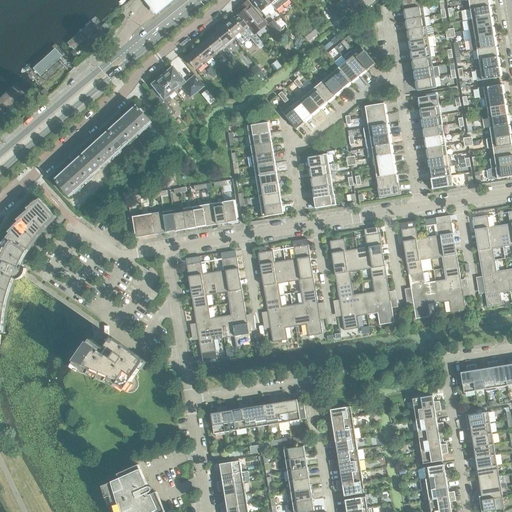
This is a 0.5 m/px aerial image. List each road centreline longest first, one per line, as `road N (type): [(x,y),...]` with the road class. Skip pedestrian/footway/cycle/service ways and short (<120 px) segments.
road 1 (residential): [(0,205),(224,0)]
road 2 (secondary): [(0,170),(202,0)]
road 3 (secondary): [(183,0),(0,154)]
road 4 (residential): [(467,511),(444,359),(511,349)]
road 5 (residential): [(303,228),(293,154),(395,72)]
road 6 (residential): [(189,401),(165,249)]
road 7 (residential): [(165,249),(303,228)]
road 8 (residential): [(420,209),(395,72)]
road 9 (residential): [(331,511),(309,382)]
road 10 (residential): [(189,401),(309,382)]
